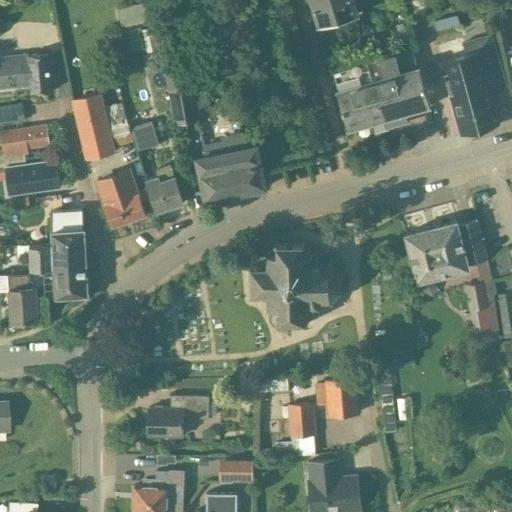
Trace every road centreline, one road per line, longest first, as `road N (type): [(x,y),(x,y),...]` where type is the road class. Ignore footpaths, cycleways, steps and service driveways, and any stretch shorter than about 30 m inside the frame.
road 1 (tertiary): [(118,298),(166,257),(252,213),(511,140)]
road 2 (residential): [(118,298),(76,165),(51,38)]
road 3 (track): [(352,185),(298,0)]
road 4 (tertiary): [(89,511),(91,349)]
road 5 (residential): [(387,511),(364,371)]
